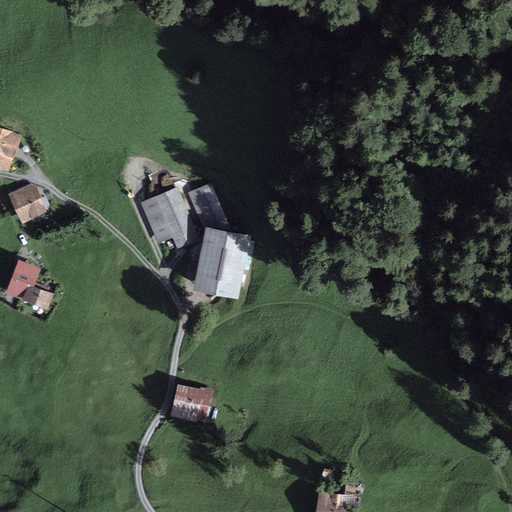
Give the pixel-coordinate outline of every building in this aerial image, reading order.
[(482,89),(480,100),(491,102),(493,91),(482,89)] [(19,136),(1,130),(0,134),(0,163),(9,166),(19,136)] [(220,228),(229,224),(212,184),(194,192),(208,226),(220,228)] [(44,210),(43,207),(48,205),(44,195),(41,197),(39,192),(36,193),(32,185),(25,189),(24,186),(12,192),(25,219),(44,210)] [(197,238),(176,188),(158,196),(179,246),(197,238)] [(208,227),(196,286),(237,295),(249,236),(208,227)] [(19,266),(20,266),(16,276),(32,282),(37,269),(21,262),(19,266)] [(45,293),(47,288),(32,282),(16,276),(10,292),(51,306),(54,298),(45,293)] [(200,392),(180,387),(174,410),(198,416),(197,419),(203,421),(206,411),(204,411),(209,390),(201,388),(200,392)] [(330,470),(324,468),(320,482),(325,484),(330,470)] [(361,478),(346,476),(344,491),(359,494),(361,478)] [(320,511),(323,511),(340,511),(343,499),(342,499),(343,495),(323,493),(320,511)]
